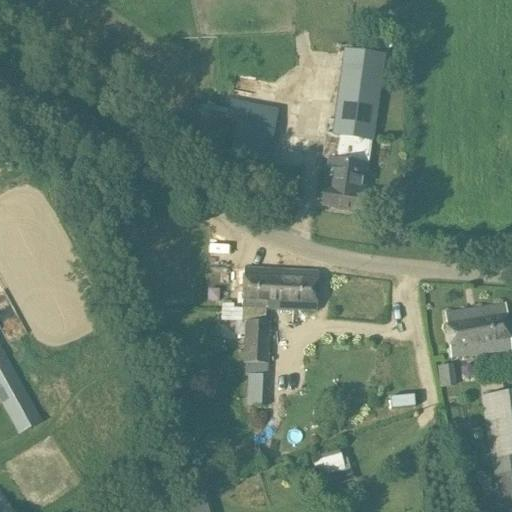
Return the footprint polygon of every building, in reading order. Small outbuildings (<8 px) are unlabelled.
[(363,195),(370,142),(372,142),(382,75),(341,69),(331,136),(340,138),(337,162),(328,161),(324,188),(323,188),(320,210),(363,216),(366,196),(363,195)] [(225,101),(218,150),(253,154),(260,106),(225,101)] [(241,323),(264,325),(265,309),(264,309),(264,297),(275,297),(277,270),(243,269),(241,308),(242,308),(241,323)] [(317,272),(277,270),(275,297),(264,297),(264,309),(265,309),(315,312),(317,272)] [(511,350),(506,305),(444,312),(449,358),(511,350)] [(270,325),(264,325),(241,323),(234,323),(233,337),(243,338),(242,363),(267,365),(270,325)] [(43,424),(0,347),(0,401),(19,437),(43,424)] [(436,365),(437,387),(453,386),(452,364),(436,365)] [(266,377),(247,376),(246,406),(265,407),(266,377)] [(511,456),(511,392),(481,397),(489,460),(511,456)] [(264,465),(256,448),(235,457),(242,474),(264,465)] [(342,462),(339,451),(310,459),(318,489),(347,481),(343,467),(348,466),(347,461),(342,462)] [(511,511),(511,473),(491,476),(496,511),(511,511)] [(209,511),(207,492),(183,495),(184,511),(209,511)]
